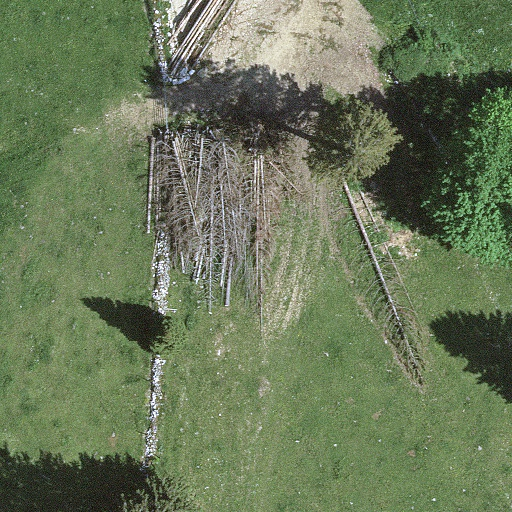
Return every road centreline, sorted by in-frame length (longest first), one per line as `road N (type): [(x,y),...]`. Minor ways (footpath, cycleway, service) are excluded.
road 1 (track): [(211,511),(228,85)]
road 2 (track): [(302,0),(267,59),(228,85),(0,173)]
